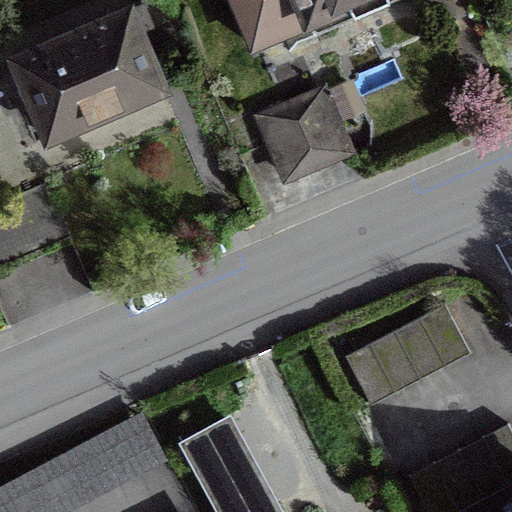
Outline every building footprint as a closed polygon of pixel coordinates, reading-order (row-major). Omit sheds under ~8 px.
[(304,20),(312,37),(397,0),(229,0),(251,52),(254,51),(251,43),(304,20)] [(160,92),(127,14),(11,63),(47,147),(86,131),(83,125),(160,92)] [(319,95),(258,122),(283,180),(345,154),(319,95)] [(44,187),(0,205),(0,269),(66,241),(44,187)] [(441,308),(342,360),(368,408),(467,356),(441,308)] [(136,418),(0,489),(0,511),(69,511),(160,465),(136,418)] [(461,511),(511,485),(511,440),(505,427),(406,479),(423,511),(461,511)]
